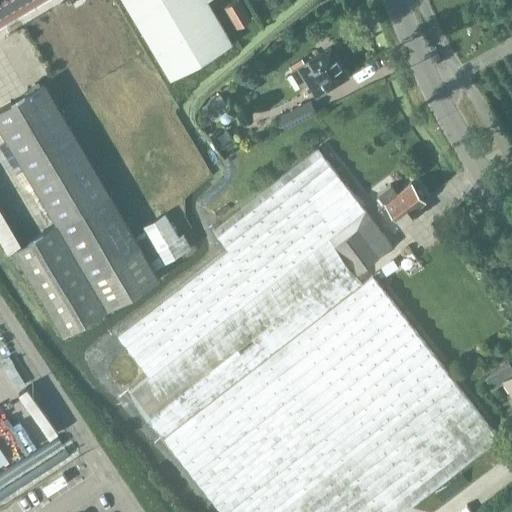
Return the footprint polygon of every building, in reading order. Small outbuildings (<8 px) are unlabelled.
[(125,0),(159,57),(171,77),(205,57),(232,40),(208,0),(125,0)] [(235,0),(226,5),(238,25),(250,18),(239,0),(235,0)] [(203,175),(102,3),(66,23),(168,196),(203,175)] [(312,57),(291,69),(301,86),(308,82),(316,95),(348,76),(337,57),(330,46),(312,57)] [(135,237),(44,83),(0,108),(0,125),(58,225),(16,250),(65,333),(159,278),(154,269),(135,237)] [(222,94),(204,106),(213,120),(231,108),(222,94)] [(280,129),(315,112),(310,101),(274,118),(280,129)] [(329,239),(366,210),(318,147),(214,227),(230,248),(119,334),(152,376),(329,239)] [(410,211),(424,200),(422,198),(423,194),(419,189),(416,189),(410,182),(397,192),(390,183),(378,193),(384,202),(378,207),(394,229),(412,215),(410,211)] [(373,246),(386,236),(366,210),(329,239),(354,272),(379,254),(373,246)] [(146,231),(136,236),(140,244),(156,270),(193,248),(192,247),(185,234),(184,233),(180,236),(169,217),(146,231)] [(354,272),(329,239),(152,376),(131,392),(163,434),(362,281),(354,272)] [(372,273),(362,281),(163,434),(223,511),(401,511),(498,437),(372,273)] [(511,367),(509,362),(486,377),(492,387),(504,380),(511,392),(511,367)] [(15,386),(3,394),(15,414),(28,406),(15,386)]
